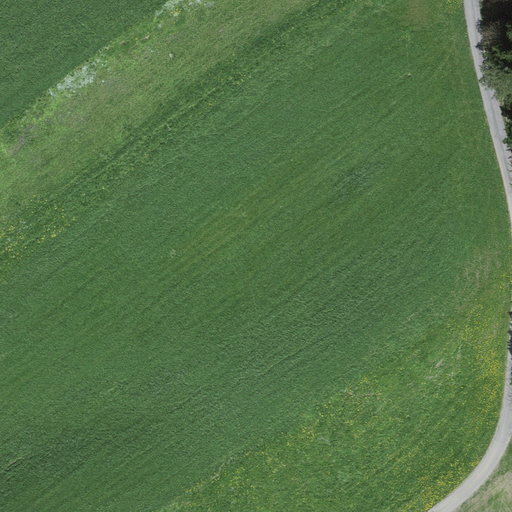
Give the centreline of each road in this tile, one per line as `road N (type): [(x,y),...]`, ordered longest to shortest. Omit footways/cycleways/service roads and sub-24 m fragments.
road 1 (unclassified): [(511,170),(482,62),(477,0)]
road 2 (unclassified): [(441,511),(501,451),(511,392)]
